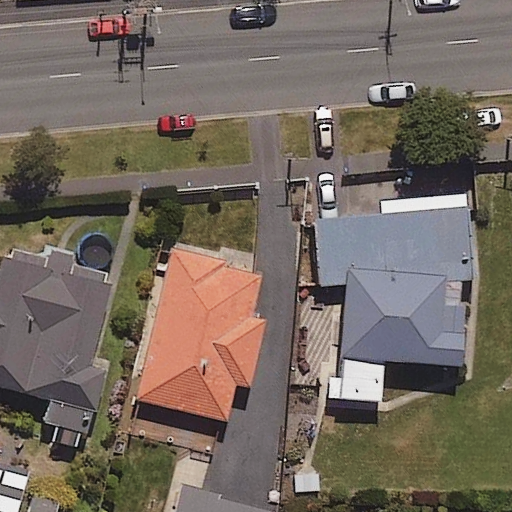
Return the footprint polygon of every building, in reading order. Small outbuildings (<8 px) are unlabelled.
[(349,288),(339,403),(384,406),(387,367),(466,374),(471,308),(461,306),(463,279),(477,282),(470,198),(380,206),(382,223),(315,229),(321,292),(349,288)] [(120,285),(9,253),(0,283),(0,393),(100,423),(115,374),(96,368),(120,285)] [(266,280),(172,256),(136,401),(230,424),(239,387),(253,391),(270,323),(256,320),(266,280)] [(19,511),(30,475),(0,466),(0,511),(19,511)] [(221,496),(183,486),(175,511),(260,511),(219,501),(221,496)] [(59,511),(62,503),(34,496),(29,511),(59,511)]
